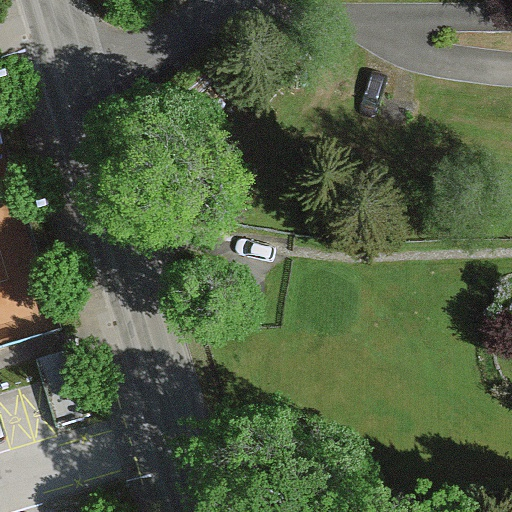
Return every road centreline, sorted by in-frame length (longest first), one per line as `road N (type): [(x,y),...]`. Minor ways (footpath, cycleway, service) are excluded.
road 1 (unclassified): [(196,511),(66,69)]
road 2 (residential): [(215,0),(164,50),(66,69)]
